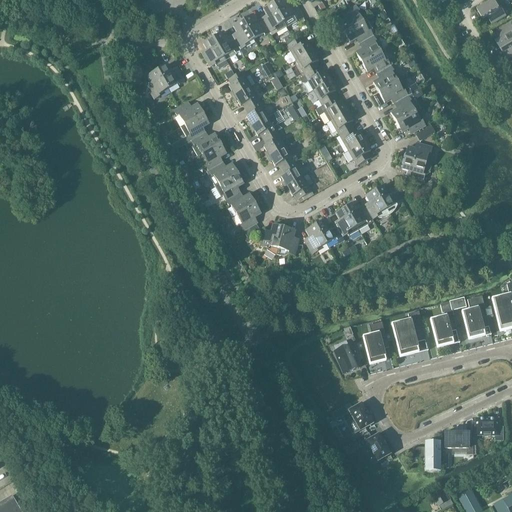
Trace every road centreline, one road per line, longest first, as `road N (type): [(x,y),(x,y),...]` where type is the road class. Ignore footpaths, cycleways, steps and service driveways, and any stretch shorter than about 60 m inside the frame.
road 1 (residential): [(183,40),(279,203),(299,207),(380,164),(384,146),(302,0)]
road 2 (residential): [(511,356),(497,352),(380,384),(376,402),(393,435),(416,435)]
